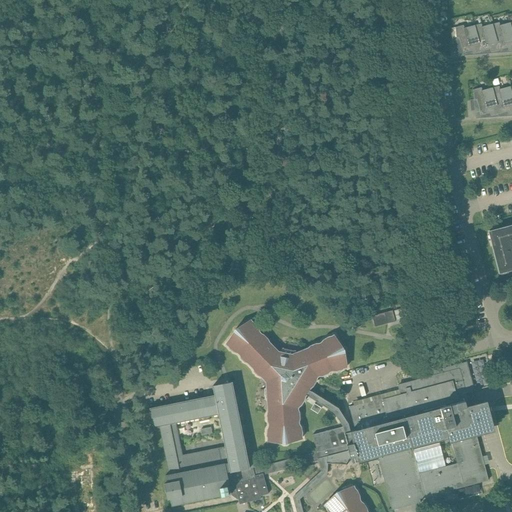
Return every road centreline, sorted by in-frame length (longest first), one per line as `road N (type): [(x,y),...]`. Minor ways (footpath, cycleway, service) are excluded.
road 1 (unclassified): [(125,511),(125,401),(204,382)]
road 2 (residential): [(453,168),(430,3)]
road 3 (residential): [(353,379),(499,341)]
road 4 (residential): [(511,389),(479,394),(505,473),(511,471)]
